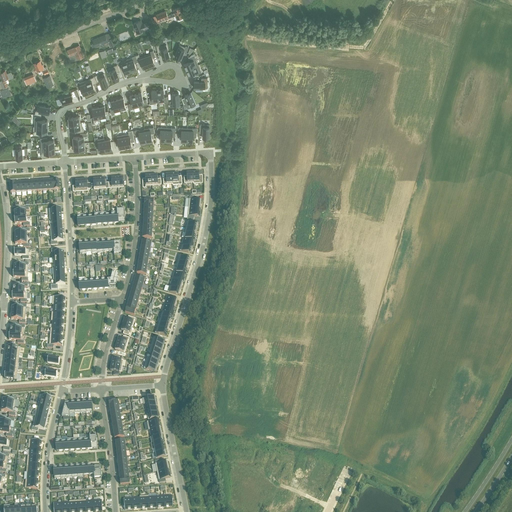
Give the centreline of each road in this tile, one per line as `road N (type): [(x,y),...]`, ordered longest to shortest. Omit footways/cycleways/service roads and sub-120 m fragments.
road 1 (residential): [(135,157),(203,153),(211,162),(202,254),(162,386)]
road 2 (tertiary): [(0,59),(152,0)]
road 3 (residential): [(135,157),(135,238),(122,298)]
road 4 (residential): [(64,162),(72,302)]
road 5 (residential): [(162,386),(186,511)]
road 6 (residential): [(64,162),(60,113),(131,81)]
road 7 (residential): [(3,301),(0,175)]
road 8 (residential): [(101,389),(115,511)]
road 9 (residential): [(60,392),(45,511)]
